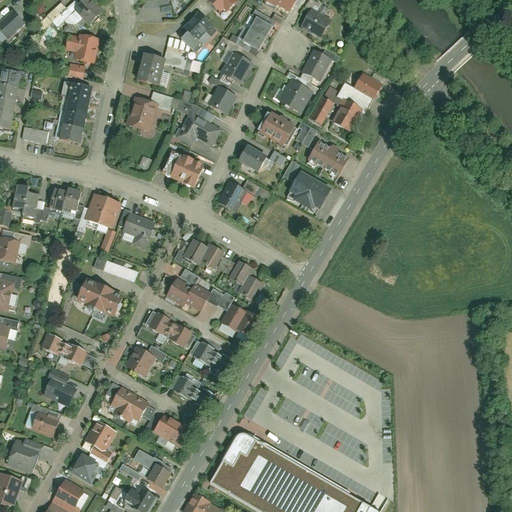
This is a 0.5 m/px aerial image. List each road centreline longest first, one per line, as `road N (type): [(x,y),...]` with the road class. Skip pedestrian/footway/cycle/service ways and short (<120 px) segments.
road 1 (tertiary): [(166,511),(305,280)]
road 2 (tertiary): [(305,280),(432,78)]
road 3 (residential): [(196,215),(283,41)]
road 4 (residential): [(122,0),(123,41),(93,175)]
road 5 (residential): [(108,367),(26,511)]
road 6 (residential): [(305,280),(196,215)]
